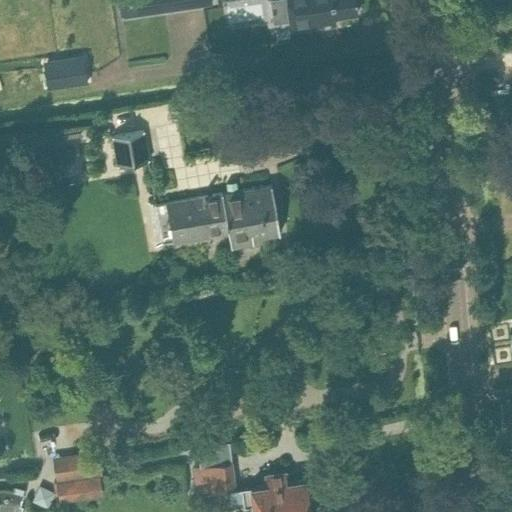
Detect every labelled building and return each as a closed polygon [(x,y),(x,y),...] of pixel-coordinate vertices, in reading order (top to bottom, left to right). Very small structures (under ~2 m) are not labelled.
[(211,0),(119,0),(121,15),(212,2),(211,0)] [(286,0),(291,31),(336,24),(335,16),(357,13),(354,0),(286,0)] [(83,55),(43,61),(47,87),(86,81),(83,55)] [(144,130),(111,136),(116,166),(149,160),(149,158),(145,159),(140,132),(144,131),(144,130)] [(236,180),(226,181),(227,191),(237,190),(236,180)] [(280,233),(271,184),(167,203),(174,241),(229,231),(232,246),(253,242),(252,238),(280,233)] [(0,350),(12,349),(9,330),(0,330),(0,350)] [(511,399),(503,401),(507,426),(511,425),(511,399)] [(231,457),(193,462),(197,490),(235,485),(231,457)] [(311,504),(314,498),(313,496),(310,491),(307,491),(306,478),(286,481),(285,470),(265,473),(266,480),(241,483),(244,502),(248,501),(249,511),(310,511),(309,504),(311,504)] [(59,496),(99,490),(97,474),(57,480),(59,496)] [(0,511),(15,511),(18,505),(23,493),(18,492),(10,490),(3,489),(0,488),(0,511)]
